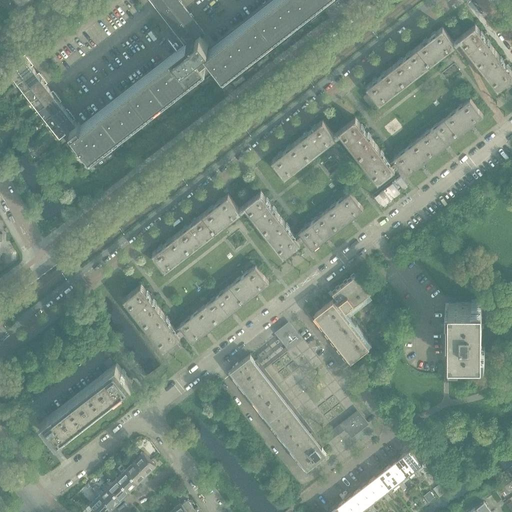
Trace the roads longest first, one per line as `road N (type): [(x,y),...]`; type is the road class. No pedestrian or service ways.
road 1 (residential): [(0,340),(435,0)]
road 2 (residential): [(389,0),(45,267)]
road 3 (residential): [(307,497),(392,432),(290,300)]
road 4 (residential): [(145,413),(290,300)]
road 5 (residential): [(372,236),(511,129)]
road 6 (residential): [(31,506),(145,413)]
road 7 (residential): [(372,236),(425,304),(425,360)]
